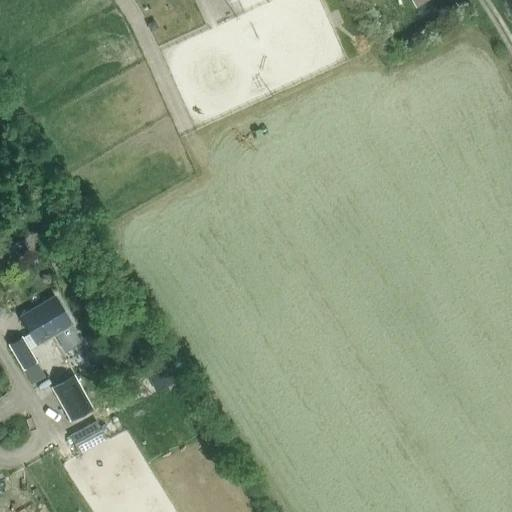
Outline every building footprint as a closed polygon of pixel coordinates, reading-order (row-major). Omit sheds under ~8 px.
[(0,224),(12,217),(0,199),(0,224)] [(36,344),(71,323),(55,295),(20,316),(36,344)] [(32,384),(45,376),(22,336),(8,344),(32,384)] [(175,381),(163,359),(143,371),(155,392),(175,381)] [(51,387),(70,420),(93,408),(74,374),(51,387)] [(96,420),(69,435),(79,453),(106,438),(96,420)]
